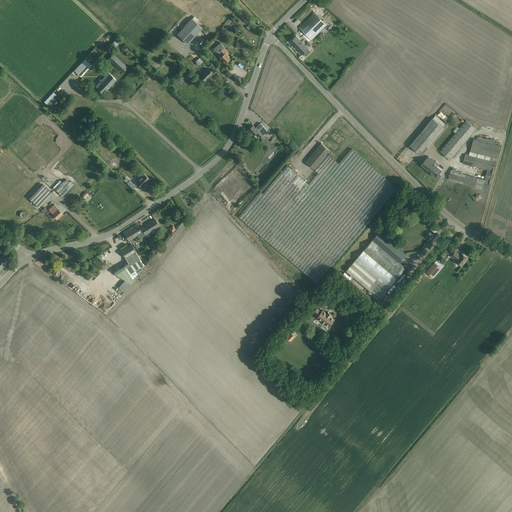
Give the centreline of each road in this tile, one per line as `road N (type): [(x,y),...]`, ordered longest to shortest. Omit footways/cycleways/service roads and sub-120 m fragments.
road 1 (tertiary): [(27,255),(109,236),(213,161),(238,123),(270,35)]
road 2 (tertiary): [(511,259),(447,217),(270,35)]
